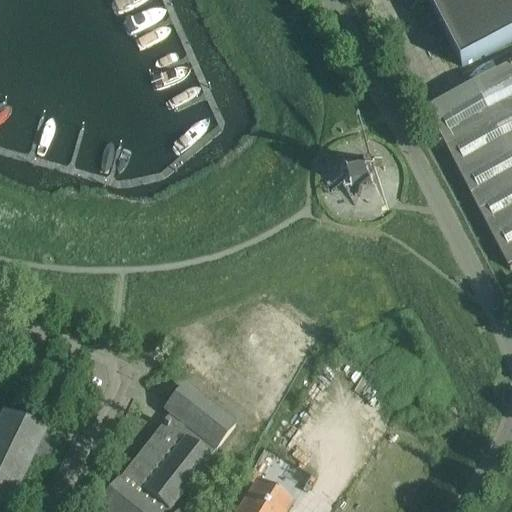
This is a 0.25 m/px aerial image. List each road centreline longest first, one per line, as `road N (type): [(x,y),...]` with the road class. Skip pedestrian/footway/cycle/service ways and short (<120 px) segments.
road 1 (residential): [(55,511),(114,383),(111,368),(0,323)]
road 2 (unclassified): [(511,347),(391,111)]
road 3 (residential): [(391,111),(331,0)]
